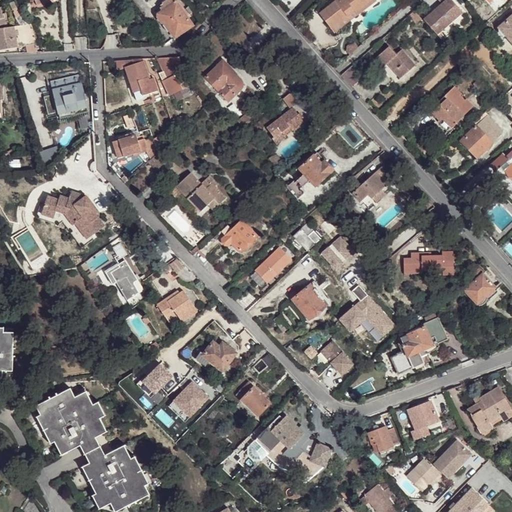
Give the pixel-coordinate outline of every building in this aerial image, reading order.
[(166,0),(161,3),(164,9),(175,1),(173,0),(166,0)] [(354,10),(365,0),(335,0),(346,15),(354,10)] [(374,0),(365,0),(354,10),(357,13),(374,0)] [(453,0),(442,0),(424,17),(443,38),(446,35),(440,29),(448,22),(462,10),(453,0)] [(175,1),(164,9),(157,14),(173,37),(191,25),(175,1)] [(31,24),(33,23),(24,15),(18,16),(21,25),(31,24)] [(511,41),(511,19),(501,30),(511,41)] [(454,28),(448,22),(440,29),(446,35),(454,28)] [(21,25),(16,26),(19,46),(25,45),(35,42),(37,42),(31,24),(21,25)] [(0,49),(19,46),(16,26),(5,27),(0,28),(0,49)] [(35,42),(25,45),(27,53),(37,52),(35,42)] [(378,54),(386,63),(388,61),(401,76),(410,68),(407,66),(412,61),(401,49),(395,53),(388,45),(378,54)] [(281,68),(292,59),(283,50),(273,60),(281,68)] [(382,66),(386,63),(378,54),(375,57),(382,66)] [(175,74),(183,70),(179,56),(165,57),(175,74)] [(165,57),(156,57),(163,70),(167,77),(175,74),(165,57)] [(144,58),(118,59),(122,68),(125,67),(134,91),(141,89),(138,81),(148,77),(144,58)] [(216,65),(216,66),(230,80),(236,75),(237,74),(222,58),(216,65)] [(218,91),(230,80),(216,66),(204,77),(218,91)] [(341,74),(352,85),(358,79),(348,68),(341,74)] [(167,77),(163,70),(159,72),(170,95),(182,89),(175,74),(167,77)] [(241,80),(236,75),(230,80),(218,91),(228,102),(241,88),(242,84),(241,80)] [(78,76),(51,83),(58,111),(85,104),(78,76)] [(150,79),(148,77),(138,81),(141,89),(143,94),(158,89),(154,77),(150,79)] [(478,81),(475,84),(479,90),(483,86),(478,81)] [(455,87),(445,96),(448,100),(435,112),(442,119),(440,121),(451,132),(457,127),(454,125),(474,106),(467,98),(466,99),(461,95),(462,94),(455,87)] [(143,94),(141,89),(134,91),(136,99),(158,92),(158,89),(143,94)] [(495,106),(490,110),(493,114),(499,109),(495,106)] [(282,116),(292,130),(303,121),(293,108),(282,116)] [(239,125),(244,130),(254,120),(248,115),(239,125)] [(276,141),(292,130),(282,116),(266,128),(276,141)] [(489,116),(461,141),(480,161),(485,156),(483,154),(501,135),(502,130),(489,116)] [(265,117),(257,124),(261,129),(269,122),(265,117)] [(119,139),(125,155),(140,149),(135,134),(131,135),(128,136),(119,139)] [(118,157),(125,155),(119,139),(113,141),(118,157)] [(143,146),(150,157),(157,150),(155,144),(153,139),(143,146)] [(319,152),(315,155),(322,164),(326,160),(319,152)] [(511,162),(504,154),(493,165),(498,171),(497,171),(501,175),(503,176),(506,175),(510,179),(511,177),(511,162)] [(322,164),(315,155),(300,168),(305,174),(310,180),(315,185),(334,169),(326,160),(322,164)] [(147,160),(133,172),(139,178),(152,165),(147,160)] [(385,186),(387,185),(395,177),(394,176),(393,177),(383,165),(354,192),(361,200),(369,193),(373,197),(381,189),(385,186)] [(214,194),(220,201),(226,194),(215,182),(217,180),(209,172),(200,180),(190,169),(176,183),(199,208),(206,201),(214,194)] [(303,187),(310,180),(305,174),(298,180),(303,187)] [(293,181),(286,188),(294,197),(302,190),(293,181)] [(238,197),(245,206),(261,191),(255,183),(254,182),(238,197)] [(192,213),(199,208),(176,183),(169,188),(192,213)] [(385,194),(381,189),(373,197),(376,201),(385,194)] [(98,213),(86,197),(72,194),(70,201),(61,198),(60,203),(48,199),(44,210),(39,210),(36,220),(59,226),(62,223),(82,250),(93,242),(91,238),(104,228),(96,216),(98,213)] [(213,207),(220,201),(214,194),(206,201),(213,207)] [(239,251),(255,236),(241,221),(232,230),(227,225),(221,231),(224,236),(222,238),(222,241),(225,244),(228,244),(230,242),(239,251)] [(147,232),(138,223),(131,229),(140,240),(148,234),(147,232)] [(320,238),(313,230),(308,235),(301,229),(293,236),(307,251),(320,238)] [(210,239),(198,249),(205,256),(215,245),(210,239)] [(338,275),(355,255),(338,241),(322,261),(338,275)] [(256,270),(267,282),(290,260),(280,249),(256,270)] [(453,251),(431,252),(432,255),(443,254),(443,260),(453,260),(453,251)] [(432,255),(431,252),(411,252),(411,258),(404,257),(405,273),(423,273),(422,270),(443,269),(444,273),(444,274),(454,273),(453,260),(443,260),(443,254),(432,255)] [(303,272),(312,263),(306,257),(297,266),(303,272)] [(110,272),(116,282),(127,299),(139,291),(133,283),(134,275),(135,274),(125,258),(118,262),(120,265),(110,272)] [(113,284),(116,282),(110,272),(120,265),(118,262),(105,271),(113,284)] [(479,306),(487,299),(485,296),(494,288),(482,274),(484,272),(478,266),(469,275),(473,282),(465,290),(479,306)] [(432,274),(444,273),(443,269),(422,270),(423,273),(423,277),(433,277),(432,274)] [(311,276),(301,285),(305,289),(310,285),(317,293),(322,288),(319,286),(311,276)] [(310,285),(305,289),(300,293),(294,298),(292,300),(308,319),(318,312),(326,305),(317,293),(310,285)] [(195,308),(185,291),(183,286),(158,302),(166,315),(176,310),(181,321),(195,312),(194,309),(195,308)] [(397,327),(361,286),(353,293),(362,303),(341,321),(352,333),(368,319),(384,338),(397,327)] [(485,296),(487,299),(489,300),(498,291),(494,288),(485,296)] [(294,298),(300,293),(297,289),(290,293),(294,298)] [(419,326),(420,330),(424,329),(429,339),(431,339),(435,346),(446,340),(436,318),(419,326)] [(420,330),(412,334),(414,339),(412,340),(413,343),(410,344),(409,344),(402,347),(404,351),(408,359),(409,358),(411,360),(414,359),(416,355),(419,354),(435,346),(431,339),(429,339),(424,329),(420,330)] [(0,385),(3,386),(3,374),(12,374),(13,336),(3,335),(4,331),(0,330),(0,385)] [(409,344),(407,336),(398,340),(402,347),(409,344)] [(352,364),(331,341),(320,352),(340,374),(352,364)] [(222,349),(219,347),(215,344),(213,342),(202,357),(223,372),(231,361),(233,359),(235,357),(237,353),(225,345),(222,349)] [(408,359),(404,351),(395,355),(396,357),(390,359),(398,377),(409,372),(407,368),(409,363),(408,359)] [(411,360),(409,358),(410,361),(409,363),(412,371),(423,366),(419,354),(416,355),(414,359),(411,360)] [(202,357),(198,363),(219,378),(223,372),(202,357)] [(240,392),(245,397),(254,387),(250,382),(240,392)] [(214,389),(207,383),(195,397),(206,405),(209,401),(207,399),(214,389)] [(254,387),(245,397),(242,400),(258,416),(271,403),(254,387)] [(491,421),(511,410),(499,388),(481,397),(479,398),(481,402),(477,405),(467,410),(476,426),(487,419),(489,422),(491,421)] [(84,457),(99,450),(95,441),(105,434),(99,420),(104,418),(97,405),(92,408),(85,395),(74,400),(69,391),(35,409),(40,418),(36,419),(50,447),(54,445),(60,458),(79,448),(84,457)] [(429,402),(406,411),(415,431),(438,422),(429,402)] [(511,417),(511,411),(511,410),(491,421),(494,428),(511,417)] [(285,455),(305,432),(287,415),(272,431),(271,430),(266,436),(285,455)] [(481,435),(494,428),(491,421),(489,422),(487,419),(476,426),(481,435)] [(371,441),(375,439),(379,450),(393,445),(389,434),(385,425),(367,432),(371,441)] [(395,432),(389,434),(393,445),(399,443),(395,432)] [(371,441),(370,441),(374,450),(375,451),(377,451),(379,450),(375,439),(371,441)] [(256,440),(248,447),(248,455),(254,461),(261,461),(269,454),(256,440)] [(457,465),(470,454),(458,440),(432,463),(447,480),(460,468),(457,465)] [(395,449),(393,445),(379,450),(381,454),(395,449)] [(331,452),(317,447),(310,465),(324,470),(331,452)] [(104,458),(99,450),(84,457),(88,466),(81,471),(95,497),(91,498),(98,511),(109,507),(112,511),(120,511),(148,498),(144,489),(147,487),(134,460),(130,462),(123,448),(104,458)] [(473,457),(470,454),(457,465),(460,468),(473,457)] [(431,479),(434,482),(440,477),(423,458),(405,475),(419,491),(427,483),(431,479)] [(511,504),(511,502),(511,486),(502,477),(493,485),(511,504)] [(385,497),(381,491),(376,486),(360,497),(365,504),(369,501),(377,511),(394,511),(396,511),(385,497)] [(388,486),(381,491),(385,497),(392,492),(388,486)] [(479,511),(487,505),(470,488),(446,511),(479,511)]
